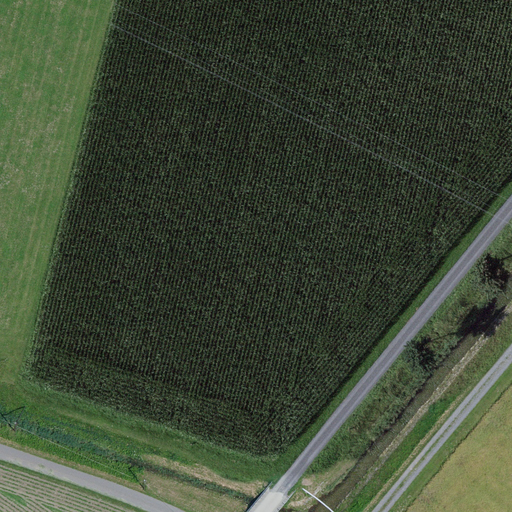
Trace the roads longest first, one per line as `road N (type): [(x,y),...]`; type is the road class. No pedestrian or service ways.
road 1 (track): [(511,210),(259,511)]
road 2 (track): [(511,357),(382,511)]
road 3 (track): [(0,453),(163,511)]
